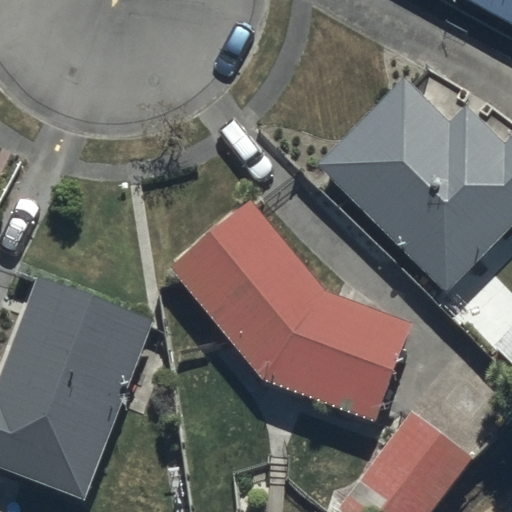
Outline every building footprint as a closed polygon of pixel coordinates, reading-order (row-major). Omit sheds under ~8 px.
[(511,0),(464,0),(511,26),(511,0)] [(311,164),(443,294),(511,224),(511,134),(505,142),(467,104),(449,122),(400,74),(311,164)] [(249,201),(168,267),(262,380),(374,422),(412,324),(321,290),(249,201)] [(0,390),(0,458),(93,494),(161,316),(47,273),(2,391),(0,390)] [(411,412),(334,511),(431,511),(472,458),(411,412)]
